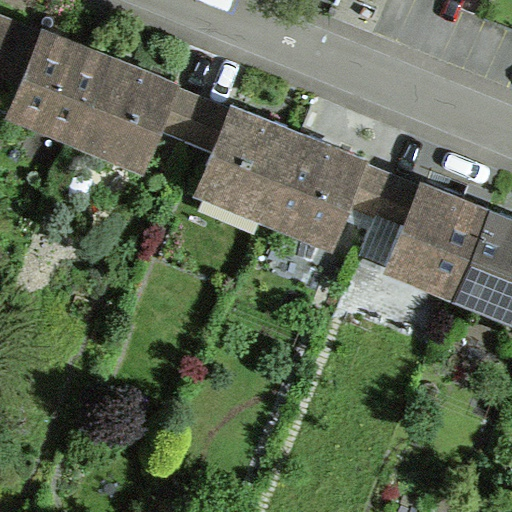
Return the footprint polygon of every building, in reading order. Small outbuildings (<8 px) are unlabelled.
[(45,21),(0,2),(0,63),(23,73),(45,21)] [(192,69),(51,10),(45,21),(23,73),(11,103),(152,163),(167,126),(188,78),(192,69)] [(167,126),(194,137),(216,145),(235,99),(188,78),(167,126)] [(379,146),(239,89),(235,99),(216,145),(201,182),(341,239),(353,208),(373,160),(379,146)] [(426,181),(401,171),(373,160),(353,208),(406,230),(426,181)] [(511,208),(428,173),(426,181),(406,230),(391,259),(511,310),(511,208)]
